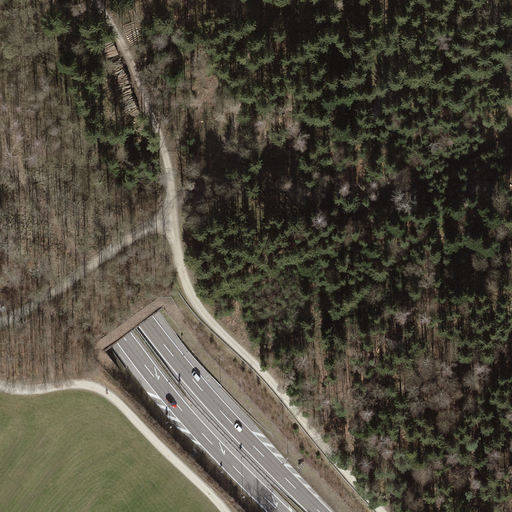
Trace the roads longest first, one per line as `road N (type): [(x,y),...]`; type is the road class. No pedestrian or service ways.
road 1 (motorway): [(319,511),(145,321),(41,162),(0,83)]
road 2 (motorway): [(0,147),(66,259),(144,364),(280,511)]
road 3 (track): [(173,207),(175,260),(199,311),(274,385),(380,511)]
road 4 (track): [(0,386),(94,386),(225,511)]
road 5 (track): [(173,207),(219,152),(264,0)]
road 6 (track): [(94,0),(154,117),(173,207)]
road 7 (track): [(0,316),(173,207)]
